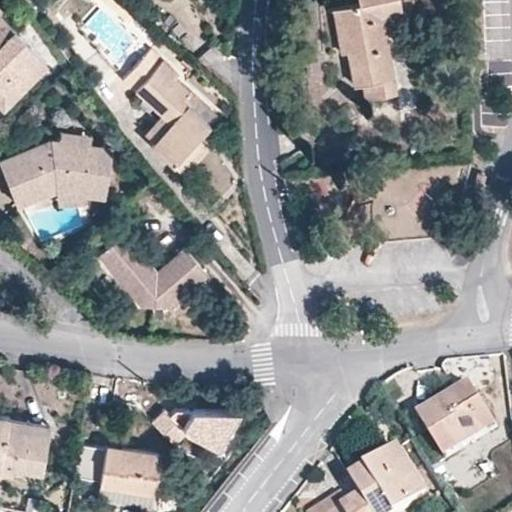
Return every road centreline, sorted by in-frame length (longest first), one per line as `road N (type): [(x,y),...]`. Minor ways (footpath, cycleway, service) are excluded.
road 1 (residential): [(301,359),(256,149),(255,0)]
road 2 (residential): [(301,359),(154,360),(0,336)]
road 3 (residential): [(511,146),(485,256),(484,336)]
road 4 (residential): [(249,511),(338,391),(351,354)]
road 5 (residential): [(484,336),(351,354)]
